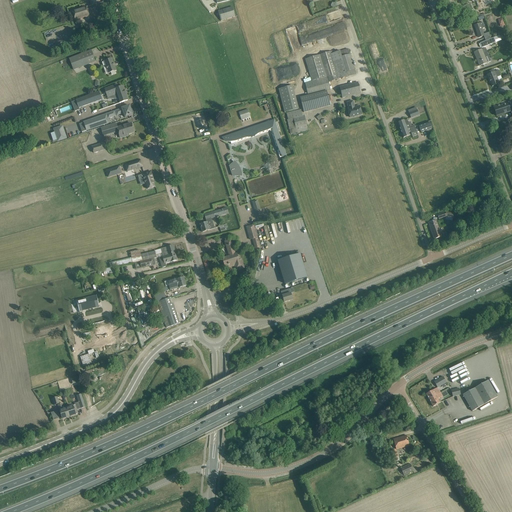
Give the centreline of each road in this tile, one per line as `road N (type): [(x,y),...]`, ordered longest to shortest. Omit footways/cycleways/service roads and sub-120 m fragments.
road 1 (motorway): [(511,254),(0,488)]
road 2 (motorway): [(10,511),(511,272)]
road 3 (tertiary): [(210,315),(112,0)]
road 4 (unclassified): [(432,257),(342,0)]
road 5 (unclassified): [(511,207),(430,0)]
road 6 (tertiary): [(398,385),(312,459),(273,473),(212,469)]
road 7 (tertiary): [(0,462),(96,424),(118,409),(147,362)]
road 8 (unclassified): [(292,315),(432,257)]
road 9 (unclassified): [(473,511),(398,385)]
road 10 (tertiary): [(398,385),(450,352),(511,329)]
road 11 (unclassified): [(96,511),(184,472),(212,469)]
